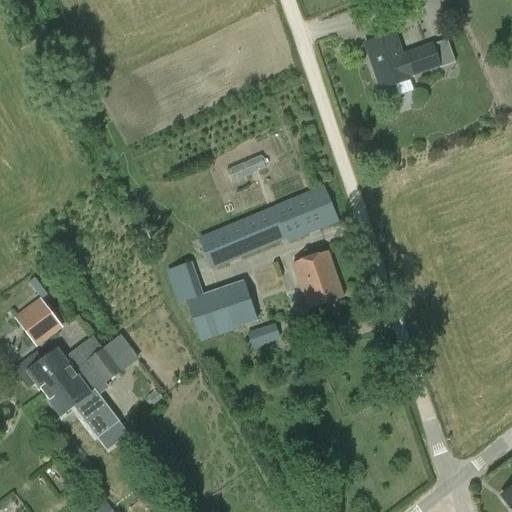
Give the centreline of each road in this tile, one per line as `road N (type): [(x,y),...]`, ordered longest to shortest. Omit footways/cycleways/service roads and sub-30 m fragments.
road 1 (track): [(465,511),(285,0)]
road 2 (unclassified): [(413,511),(511,432)]
